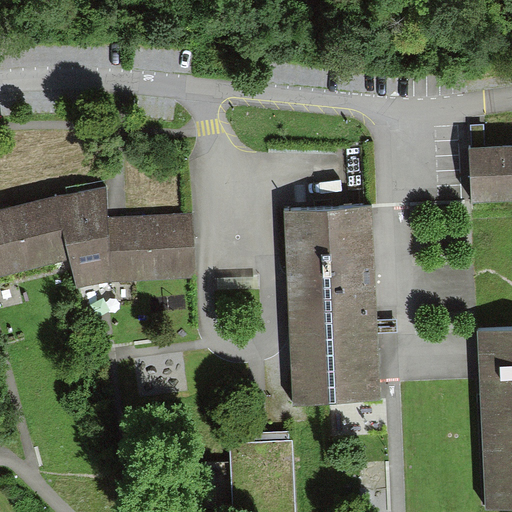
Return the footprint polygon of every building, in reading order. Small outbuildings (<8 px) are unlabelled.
[(511,142),(467,143),(468,200),(511,199),(511,142)] [(0,269),(104,245),(109,273),(191,269),(189,208),(106,209),(101,175),(0,200),(0,269)] [(358,204),(279,205),(281,273),(299,273),(299,316),(287,316),(288,403),(379,402),(377,268),(359,269),(358,204)] [(511,320),(473,322),(476,391),(481,503),(511,502),(511,320)] [(292,511),(288,440),(228,444),(232,511),(292,511)]
